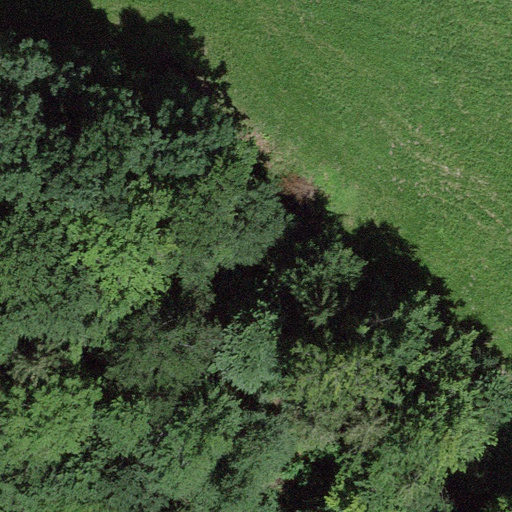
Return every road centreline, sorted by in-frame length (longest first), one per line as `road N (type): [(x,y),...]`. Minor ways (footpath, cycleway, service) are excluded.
road 1 (track): [(511,390),(414,320),(147,99),(0,76)]
road 2 (track): [(0,335),(68,344),(154,375),(334,470),(463,488),(511,504)]
